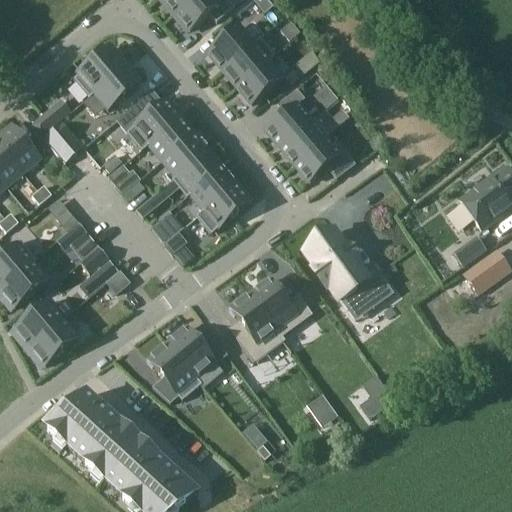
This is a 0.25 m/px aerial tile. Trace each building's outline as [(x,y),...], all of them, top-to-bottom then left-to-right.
[(173,16),(174,17),(194,0),(161,0),(160,1),(162,3),(166,8),(168,9),(167,10),(173,16)] [(234,11),(224,0),(194,0),(174,17),(176,20),(180,24),(182,26),(181,26),(187,33),(189,35),(208,18),(216,27),(234,11)] [(272,10),(263,0),(257,0),(253,4),(264,18),(272,10)] [(291,27),(281,35),(290,46),(299,38),(291,27)] [(220,72),(222,74),(260,42),(252,48),(238,31),(225,43),(224,42),(210,54),(210,55),(208,57),(210,60),(209,60),(220,72)] [(236,91),(274,59),(260,42),(222,74),(225,77),(224,77),(234,89),(235,89),(236,91)] [(73,83),(88,101),(124,71),(121,67),(123,66),(109,50),(102,56),(103,58),(73,83)] [(275,60),(274,59),(236,91),(238,93),(238,94),(248,106),(249,105),(251,108),(254,106),(268,94),(281,82),(267,66),(275,60)] [(124,71),(88,101),(89,102),(92,99),(107,116),(134,94),(135,95),(142,89),(128,73),(127,74),(124,71)] [(140,155),(180,121),(165,104),(126,137),(140,155)] [(278,149),(280,152),(314,123),(314,122),(310,125),(296,109),(271,130),(271,129),(266,134),(265,134),(267,136),(266,137),(272,143),(273,143),(274,145),(278,150),(278,149)] [(58,127),(48,115),(31,129),(41,141),(58,127)] [(180,121),(140,155),(141,155),(148,149),(162,165),(194,138),(180,121)] [(314,123),(280,152),(282,154),(282,155),(286,159),(287,161),(293,168),(293,167),(294,168),(328,140),(314,123)] [(69,142),(72,139),(62,127),(43,143),(65,168),(80,155),(69,142)] [(0,139),(0,151),(21,177),(38,162),(11,130),(0,139)] [(194,138),(162,165),(175,181),(171,184),(172,185),(208,154),(194,138)] [(328,140),(294,168),(296,171),(299,176),(300,175),(301,177),(308,186),(314,181),(326,171),(336,183),(354,170),(343,157),(339,160),(325,143),(329,140),(328,140)] [(0,151),(0,185),(4,190),(21,177),(0,151)] [(186,201),(222,171),(208,154),(172,185),(186,201)] [(108,177),(121,167),(114,159),(102,170),(108,177)] [(195,220),(196,221),(236,188),(222,171),(186,201),(186,202),(190,199),(203,214),(195,220)] [(481,234),(511,211),(511,180),(506,172),(460,205),(481,234)] [(131,192),(123,182),(114,190),(122,199),(131,192)] [(137,186),(131,192),(122,199),(127,206),(143,193),(137,186)] [(151,202),(156,209),(173,195),(168,188),(151,202)] [(250,205),(236,188),(196,221),(211,238),(250,205)] [(37,195),(45,204),(51,199),(43,190),(37,195)] [(45,204),(37,195),(31,200),(39,210),(45,204)] [(65,213),(55,220),(63,230),(73,222),(65,213)] [(4,223),(11,232),(18,227),(10,218),(4,223)] [(0,230),(5,237),(11,232),(4,223),(0,226),(0,230)] [(78,228),(76,229),(65,238),(56,246),(64,255),(70,250),(73,253),(88,240),(78,228)] [(166,246),(174,239),(167,231),(159,238),(166,246)] [(333,235),(304,256),(315,271),(313,272),(326,291),(329,289),(338,303),(355,290),(369,308),(390,293),(374,272),(365,279),(354,264),(356,263),(347,251),(345,252),(333,235)] [(164,249),(172,259),(184,249),(186,247),(178,237),(164,249)] [(477,242),(461,253),(469,265),(485,254),(477,242)] [(0,292),(35,263),(20,245),(0,261),(0,292)] [(496,256),(476,270),(463,280),(477,299),(490,289),(510,275),(496,256)] [(35,263),(0,292),(0,294),(14,312),(47,285),(32,267),(36,264),(35,263)] [(103,289),(118,277),(109,266),(94,278),(103,289)] [(119,276),(107,287),(116,298),(129,287),(119,276)] [(254,297),(251,299),(284,345),(285,345),(282,341),(312,319),(298,300),(287,307),(275,291),(277,290),(271,282),(253,295),(254,297)] [(234,321),(235,320),(238,325),(228,333),(253,367),(284,345),(251,299),(247,302),(246,301),(228,314),(234,321)] [(30,351),(62,325),(47,306),(14,333),(30,351)] [(62,325),(30,351),(45,370),(77,343),(62,325)] [(167,349),(200,389),(201,388),(195,381),(213,365),(187,333),(167,349)] [(200,389),(167,349),(148,365),(163,383),(152,392),(170,408),(178,401),(181,405),(200,389)] [(362,389),(367,397),(381,387),(375,379),(362,389)] [(89,398),(46,431),(136,511),(194,511),(206,503),(89,398)] [(263,450),(256,455),(257,456),(264,465),(271,459),(263,450)]
